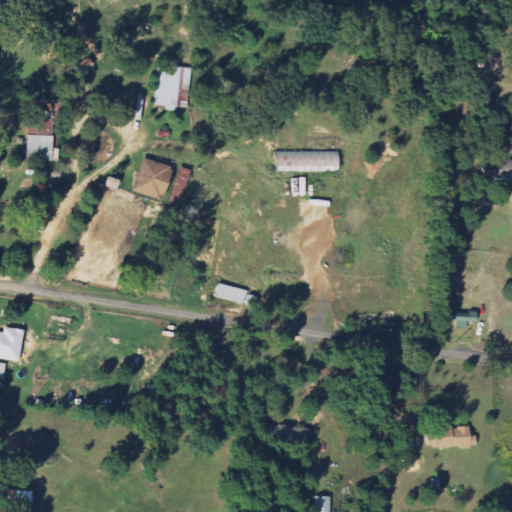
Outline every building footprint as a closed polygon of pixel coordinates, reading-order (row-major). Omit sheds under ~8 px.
[(0,0),(0,16),(14,16),(13,0),(0,0)] [(157,105),(168,106),(168,108),(190,109),(192,67),(159,65),(157,105)] [(31,119),(31,135),(58,135),(59,101),(43,100),(42,119),(31,119)] [(57,136),(31,136),(30,161),(57,162),(57,136)] [(336,171),(336,153),(278,154),(278,160),(282,160),(282,171),(336,171)] [(136,192),(170,202),(171,199),(179,202),(184,186),(186,187),(191,169),(181,166),(180,168),(146,158),(136,192)] [(253,305),(255,293),(215,285),(212,298),(253,305)] [(465,321),(474,322),(474,312),(453,311),(453,328),(465,328),(465,321)] [(0,378),(2,379),(4,364),(25,367),(27,341),(0,338),(0,378)] [(429,448),(474,447),(474,435),(467,436),(467,425),(428,427),(429,448)] [(30,490),(7,491),(7,502),(30,502),(30,490)] [(311,511),(327,511),(328,496),(312,496),(311,511)]
